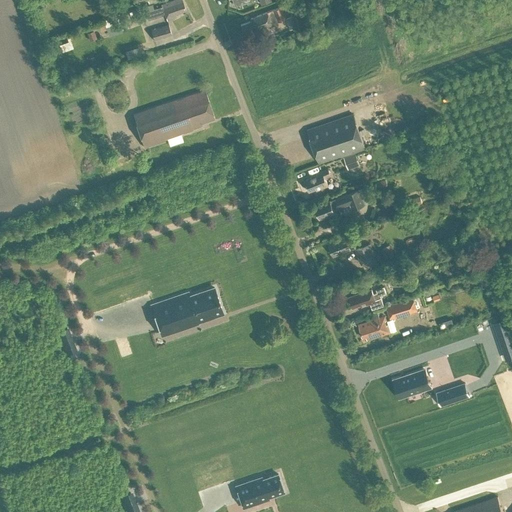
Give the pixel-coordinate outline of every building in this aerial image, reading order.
[(41,0),(40,0),(32,3),(34,9),(43,5),(41,0)] [(186,10),(182,0),(171,0),(161,4),(162,6),(145,12),(147,20),(165,14),(167,20),(176,17),(175,14),(186,10)] [(299,31),(293,15),(285,18),(283,11),(288,9),(285,2),(270,7),(273,15),(275,14),(278,21),(265,26),(271,42),(299,31)] [(144,5),(146,11),(154,8),(152,3),(144,5)] [(117,15),(104,19),(106,27),(120,23),(117,15)] [(154,40),(171,34),(168,24),(151,30),(154,40)] [(86,28),(90,40),(97,38),(94,29),(93,30),(92,26),(86,28)] [(70,40),(60,44),(62,51),(73,47),(70,40)] [(214,118),(205,89),(133,113),(144,147),(164,140),(164,139),(192,129),(192,128),(202,125),(201,122),(214,118)] [(353,152),(365,148),(354,113),(308,129),(320,163),(344,155),(353,152)] [(356,152),(344,157),(349,168),(360,164),(356,152)] [(331,174),(328,168),(317,173),(317,174),(305,180),(309,191),(316,188),(317,189),(328,185),(325,176),(331,174)] [(386,178),(373,183),(375,189),(388,184),(386,178)] [(322,205),(315,207),(319,217),(326,215),(335,212),(334,210),(350,204),(352,209),(365,205),(359,190),(322,204),(322,205)] [(420,196),(409,200),(411,206),(422,202),(420,196)] [(360,231),(350,234),(329,243),(334,255),(355,247),(353,240),(362,237),(360,231)] [(376,255),(370,242),(356,248),(361,261),(376,255)] [(390,244),(381,248),(385,259),(395,255),(390,244)] [(478,275),(483,287),(495,283),(490,271),(478,275)] [(214,284),(189,292),(188,289),(150,303),(161,334),(199,321),(198,320),(224,311),(214,284)] [(380,295),(386,293),(384,286),(376,289),(378,292),(374,293),(372,288),(350,296),(353,306),(361,303),(362,305),(370,302),(373,308),(384,304),(380,295)] [(416,294),(421,307),(426,306),(421,292),(416,294)] [(414,297),(386,306),(389,320),(418,311),(414,297)] [(367,340),(390,332),(388,324),(386,325),(385,321),(386,320),(385,316),(359,324),(363,337),(366,336),(367,340)] [(452,318),(440,322),(441,327),(453,324),(452,318)] [(59,328),(65,352),(79,349),(72,324),(59,328)] [(394,379),(400,396),(431,385),(429,380),(429,377),(425,368),(405,375),(402,376),(394,379)] [(465,382),(437,391),(441,404),(470,394),(465,382)] [(283,473),(241,486),(249,508),(291,495),(283,473)] [(503,511),(498,496),(453,511),(503,511)]
